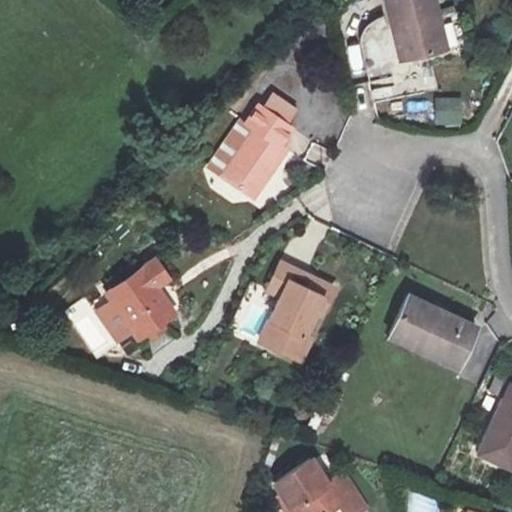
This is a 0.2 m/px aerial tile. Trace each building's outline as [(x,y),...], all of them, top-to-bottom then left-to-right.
[(434,0),(387,0),(403,63),(447,53),(434,0)] [(265,107),(260,103),(245,124),(241,121),(210,165),(253,195),(286,148),(281,145),(294,127),(288,123),(296,110),(274,95),(265,107)] [(463,125),(461,97),(431,99),(433,127),(463,125)] [(310,144),(307,159),(324,163),(327,148),(310,144)] [(107,294),(112,301),(96,312),(117,340),(132,329),(141,340),(175,316),(156,289),(168,281),(153,261),(107,294)] [(322,318),(337,290),(315,279),(310,289),(291,280),(296,269),(281,261),(267,288),(281,295),(257,341),(299,363),(311,340),(303,336),(314,314),(322,318)] [(390,339),(460,371),(479,328),(409,297),(390,339)] [(502,396),(507,379),(493,374),(487,392),(502,396)] [(511,384),(509,383),(477,455),(511,470),(511,384)] [(313,458),(277,480),(285,494),(276,499),(283,511),(330,511),(340,506),(343,511),(364,511),(367,511),(345,474),(329,484),(313,458)]
